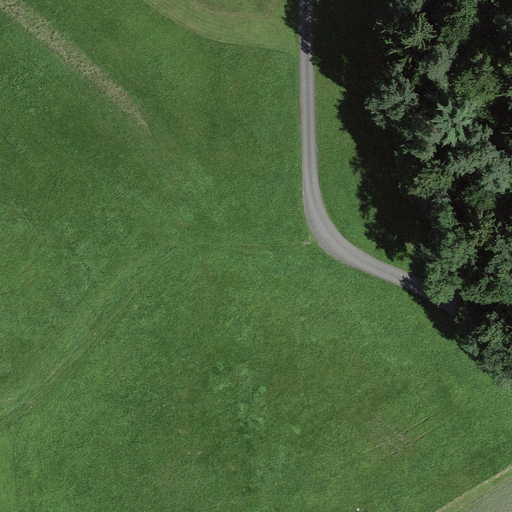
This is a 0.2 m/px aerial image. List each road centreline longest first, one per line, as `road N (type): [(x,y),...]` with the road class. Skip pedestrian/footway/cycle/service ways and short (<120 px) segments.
road 1 (track): [(307,0),(319,222),(369,267),(443,299),(511,343)]
road 2 (track): [(335,244),(282,247),(220,236),(151,261),(83,360),(0,420)]
